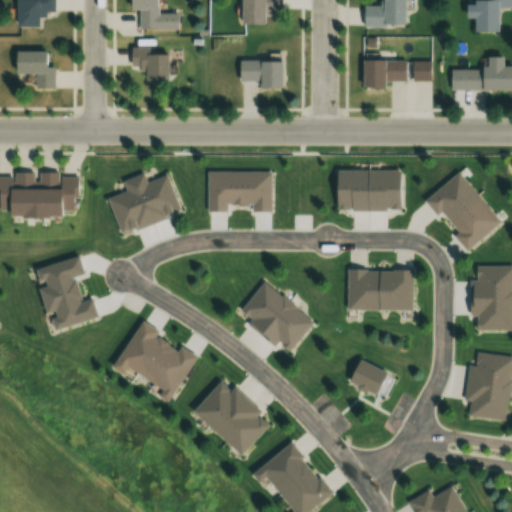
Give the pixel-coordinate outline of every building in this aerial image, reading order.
[(15,0),(15,27),(39,27),(39,13),(55,13),(54,0),(15,0)] [(139,29),(178,29),(178,13),(157,13),(156,0),(128,0),(129,9),(139,9),(139,29)] [(239,0),(239,24),(264,24),(264,13),(283,13),(282,0),(239,0)] [(404,0),(380,0),(380,5),(362,5),(362,25),(404,25),(404,0)] [(511,0),(471,0),(471,31),(496,32),(496,8),(511,7),(511,0)] [(152,47),(130,47),(130,68),(144,68),(144,82),(166,82),(166,54),(152,54),(152,47)] [(55,67),(45,67),(45,51),(13,51),(13,74),(35,73),(35,89),(55,89),(55,67)] [(384,88),(384,80),(406,80),(406,59),(361,59),(361,88),(384,88)] [(258,88),(283,88),(283,60),(239,60),(239,80),(258,80),(258,88)] [(511,67),(448,67),(448,89),(511,89),(511,67)] [(333,170),(333,210),(400,209),(399,170),(333,170)] [(459,172),(424,199),(464,250),(499,222),(459,172)] [(5,216),(76,216),(76,174),(0,174),(0,211),(5,211),(5,216)] [(167,175),(145,182),(142,174),(121,181),(124,192),(106,197),(117,232),(179,213),(167,175)] [(49,330),(96,317),(91,297),(80,300),(73,275),(82,273),(77,256),(32,269),(49,330)] [(511,265),(469,266),(470,330),(511,329),(511,265)] [(345,310),(410,310),(410,269),(345,269),(345,310)] [(312,319),(260,282),(236,317),(274,343),(275,341),(289,351),(312,319)] [(110,367),(122,375),(125,369),(169,396),(194,356),(177,345),(177,346),(138,322),(110,367)] [(511,356),(471,352),(464,415),(505,420),(511,356)] [(344,384),(375,396),(384,371),(353,360),(344,384)] [(237,455),(266,425),(256,415),(258,413),(221,378),(190,410),(237,455)] [(305,511),(330,495),(291,442),(249,473),(256,483),(264,477),(289,511),(287,511),(305,511)] [(466,511),(451,485),(431,496),(428,489),(410,499),(416,511),(466,511)]
